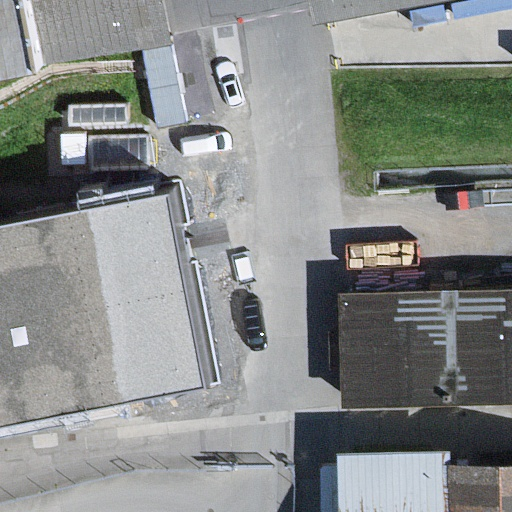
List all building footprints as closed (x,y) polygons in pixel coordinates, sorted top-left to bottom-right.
[(169,0),(49,0),(27,4),(38,68),(177,43),(169,0)] [(316,0),(320,19),(419,0),(316,0)] [(132,103),(75,106),(76,125),(133,122),(132,103)] [(151,134),(91,136),(92,170),(152,169),(151,134)] [(104,200),(0,219),(0,416),(139,390),(104,200)] [(511,288),(350,294),(353,409),(511,403),(511,288)] [(462,447),(354,449),(355,511),(511,511),(511,459),(462,460),(462,447)]
